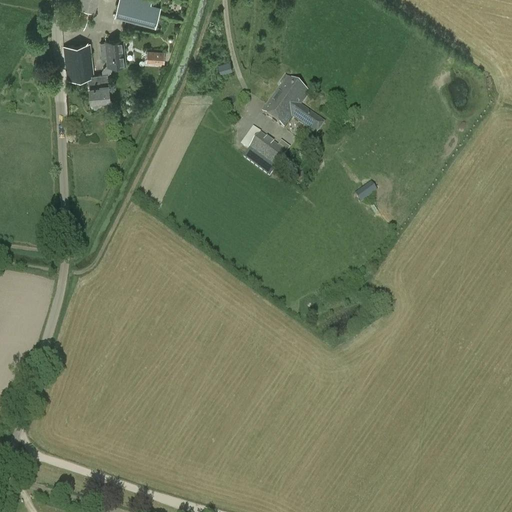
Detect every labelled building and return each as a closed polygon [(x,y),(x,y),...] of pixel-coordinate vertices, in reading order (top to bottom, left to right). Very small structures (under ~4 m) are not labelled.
[(75,13),(71,23),(84,28),(88,20),(83,18),(83,16),(92,19),(97,0),(79,0),(77,7),(81,9),(79,14),(75,13)] [(118,0),(114,16),(156,27),(162,0),(118,0)] [(103,74),(101,74),(101,75),(107,74),(109,74),(112,70),(111,66),(113,66),(114,68),(120,67),(120,65),(126,64),(124,38),(104,40),(104,42),(100,43),(102,59),(106,58),(107,65),(106,65),(102,70),(103,74)] [(89,43),(64,47),(68,81),(88,78),(88,75),(94,75),(89,43)] [(164,52),(147,50),(146,62),(164,63),(164,52)] [(230,62),(218,65),(220,75),(232,71),(230,62)] [(101,74),(94,75),(88,75),(88,78),(89,87),(91,102),(110,100),(107,74),(101,75),(101,74)] [(324,123),(300,106),(309,94),(287,79),(262,113),(284,129),(291,118),(316,135),(324,123)] [(260,133),(248,151),(242,158),(270,178),(290,148),(280,142),(277,146),(260,133)] [(370,183),(354,194),(360,203),(377,191),(370,183)]
